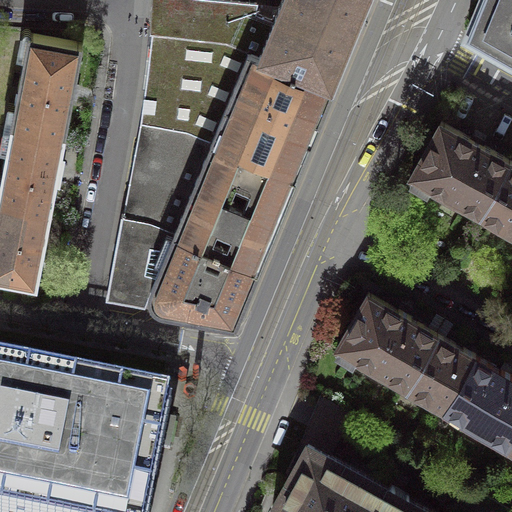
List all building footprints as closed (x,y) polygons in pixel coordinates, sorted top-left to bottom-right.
[(225,40),(332,85),(367,0),(281,0),(273,21),(256,13),(257,2),(233,0),(153,0),(152,32),(225,40)] [(511,0),(481,0),(468,32),(474,35),(511,56),(511,0)] [(10,127),(65,137),(73,90),(82,42),(28,32),(10,127)] [(188,130),(295,175),(309,140),(311,141),(315,131),(320,120),(318,119),(332,85),(225,40),(152,32),(145,91),(141,121),(188,130)] [(482,209),(510,159),(476,139),(441,120),(413,170),(482,209)] [(188,130),(141,121),(141,122),(150,124),(135,198),(127,196),(123,215),(151,220),(257,265),(264,248),(266,249),(271,238),(275,228),(273,227),(295,175),(188,130)] [(65,137),(10,127),(0,180),(0,199),(51,209),(58,173),(65,137)] [(511,225),(511,159),(510,159),(482,209),(511,225)] [(44,246),(51,209),(0,199),(0,276),(37,283),(44,246)] [(145,304),(234,321),(246,293),(257,265),(151,220),(123,215),(121,215),(106,298),(145,305),(145,304)] [(358,352),(408,382),(438,332),(410,316),(413,312),(406,308),(400,305),(398,308),(369,291),(339,341),(341,342),(336,350),(354,360),(358,352)] [(445,403),(476,350),(471,346),(465,343),(463,346),(438,332),(408,382),(445,403)] [(510,441),(511,437),(511,370),(509,369),(502,365),(500,368),(475,353),(477,350),(476,350),(445,403),(510,441)] [(0,368),(0,511),(147,511),(170,402),(0,368)] [(320,448),(332,454),(352,415),(321,397),(290,471),(292,472),(309,441),(320,448)] [(309,441),(292,472),(282,489),(272,507),(281,511),(436,511),(407,496),(409,491),(392,482),(389,486),(332,454),(320,448),(309,441)]
